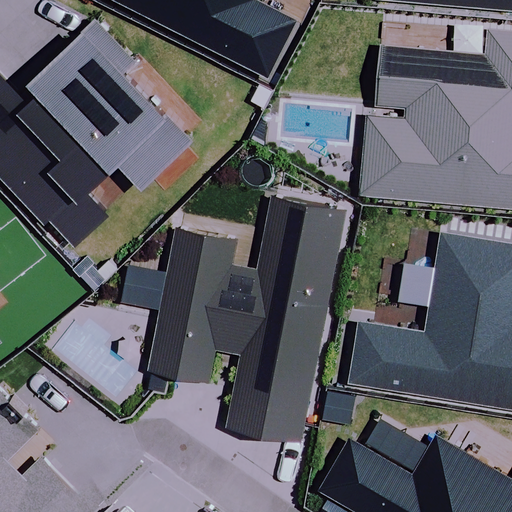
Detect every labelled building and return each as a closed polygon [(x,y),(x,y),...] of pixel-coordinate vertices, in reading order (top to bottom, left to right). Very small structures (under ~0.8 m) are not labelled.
[(120,0),(274,75),(305,12),(279,0),(120,0)] [(182,106),(100,14),(42,72),(51,82),(38,95),(0,55),(0,169),(51,222),(57,217),(78,242),(120,213),(99,186),(129,160),(151,185),(200,135),(175,111),(182,106)] [(511,23),(494,22),(493,49),(387,40),(382,101),(411,102),(411,111),(373,107),(364,192),(511,204),(511,23)] [(133,257),(125,298),(166,304),(151,364),(215,381),(224,347),(245,351),(231,423),(310,439),(354,205),(277,189),(264,264),(237,259),(243,234),(184,222),(174,266),(133,257)] [(511,236),(447,228),(432,325),(364,315),(354,379),(511,404),(511,236)] [(0,344),(8,338),(0,327),(0,344)] [(46,422),(0,379),(0,511),(92,511),(101,503),(53,448),(31,473),(17,453),(46,422)] [(511,511),(511,470),(442,431),(420,471),(354,430),(323,483),(372,511),(511,511)]
